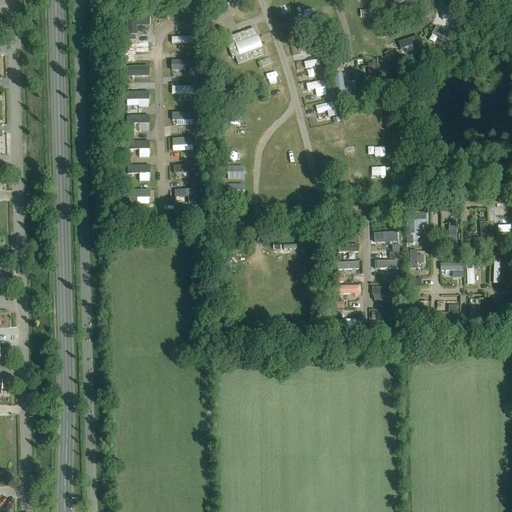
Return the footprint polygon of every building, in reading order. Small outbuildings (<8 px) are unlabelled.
[(362,10),(363,18),(374,17),(373,8),(362,10)] [(448,19),(463,17),(462,10),(448,12),(448,19)] [(364,30),(373,29),(372,21),(363,22),(364,30)] [(254,30),(227,40),(230,47),(228,48),(233,61),(234,60),(237,68),(263,57),(254,30)] [(437,42),(448,48),(454,37),(444,31),(437,42)] [(398,83),(397,63),(390,63),(391,84),(398,83)] [(378,65),(371,66),(372,87),(380,87),(378,65)] [(311,78),(323,76),(321,66),(309,69),(311,78)] [(310,91),(331,86),(329,79),(308,84),(310,91)] [(320,118),(339,116),(337,102),(318,105),(320,118)] [(396,164),(396,153),(386,152),(386,163),(396,164)] [(142,203),(153,202),(152,190),(131,191),(132,211),(142,211),(142,203)] [(245,236),(243,210),(227,211),(229,237),(245,236)] [(417,239),(431,238),(430,216),(416,216),(417,239)] [(449,216),(448,238),(456,238),(456,216),(449,216)] [(483,237),(475,237),(476,249),(492,248),(491,222),(482,222),(483,237)] [(511,225),(499,226),(500,244),(511,243),(511,225)] [(412,269),(420,269),(420,264),(427,264),(428,251),(412,251),(412,269)] [(507,284),(508,261),(496,260),(496,284),(507,284)] [(477,284),(477,268),(469,269),(469,284),(477,284)] [(364,295),(364,286),(338,286),(338,295),(364,295)] [(489,326),(489,298),(481,298),(481,317),(471,317),(471,326),(489,326)] [(434,326),(461,326),(461,306),(451,306),(451,313),(434,313),(434,326)] [(387,328),(387,321),(394,321),(394,312),(376,312),(376,328),(387,328)]
